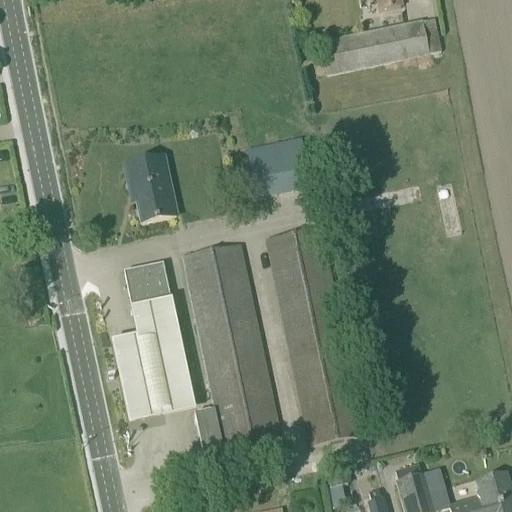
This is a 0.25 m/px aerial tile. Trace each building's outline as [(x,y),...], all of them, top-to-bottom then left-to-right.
[(377,0),(380,14),(401,10),(398,0),(377,0)] [(440,54),(434,22),(421,25),(421,24),(319,44),(326,79),(428,59),(428,57),(440,54)] [(310,191),(309,184),(321,181),(318,165),(305,167),(300,144),(247,155),(257,202),(310,191)] [(163,161),(124,169),(129,195),(132,194),(140,230),(176,220),(163,161)] [(363,440),(362,438),(319,232),(266,243),(310,451),(363,440)] [(181,261),(213,414),(224,463),(225,468),(282,457),(238,249),(181,261)] [(124,276),(131,312),(132,314),(170,306),(162,268),(124,276)] [(168,308),(126,317),(132,345),(107,350),(125,434),(192,420),(168,308)] [(224,463),(213,414),(194,418),(204,467),(224,463)] [(398,485),(395,485),(402,511),(432,511),(422,478),(418,467),(394,473),(398,485)] [(334,508),(343,506),(339,487),(349,485),(346,471),(326,475),(334,508)] [(511,511),(511,499),(505,476),(474,485),(478,501),(448,509),(448,511),(511,511)] [(367,511),(385,511),(382,502),(366,507),(367,511)]
